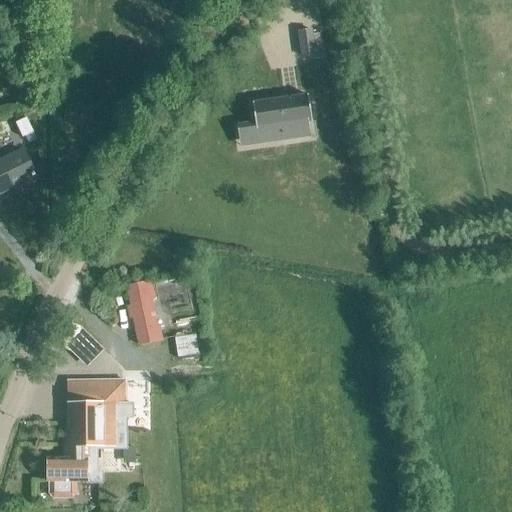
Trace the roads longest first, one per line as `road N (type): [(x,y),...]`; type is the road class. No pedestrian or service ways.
road 1 (unclassified): [(99,220),(235,0)]
road 2 (residential): [(0,427),(31,332),(99,220)]
